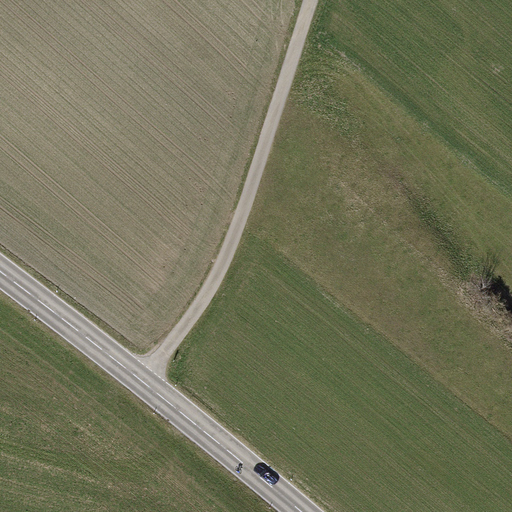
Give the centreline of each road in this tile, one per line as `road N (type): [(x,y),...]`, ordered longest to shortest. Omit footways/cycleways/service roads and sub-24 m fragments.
road 1 (track): [(137,378),(208,292),(228,250),(310,0)]
road 2 (tertiary): [(0,274),(302,511)]
